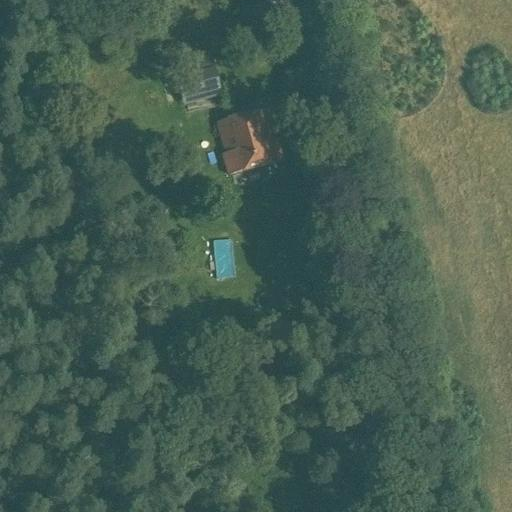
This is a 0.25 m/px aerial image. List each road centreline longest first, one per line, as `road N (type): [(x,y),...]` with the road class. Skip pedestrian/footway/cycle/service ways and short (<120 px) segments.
road 1 (track): [(308,0),(418,511)]
road 2 (track): [(281,0),(174,41),(140,64),(82,150),(68,228),(50,247),(0,265)]
